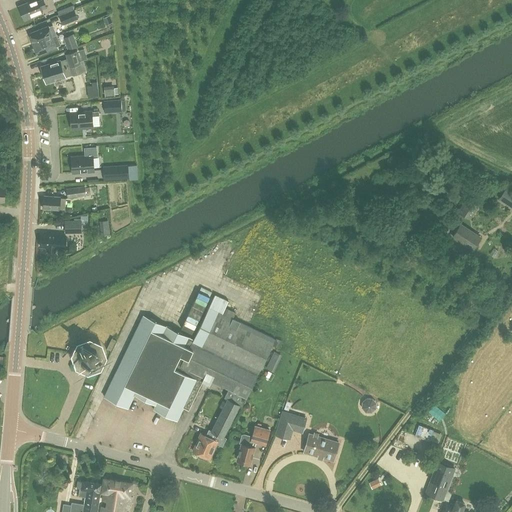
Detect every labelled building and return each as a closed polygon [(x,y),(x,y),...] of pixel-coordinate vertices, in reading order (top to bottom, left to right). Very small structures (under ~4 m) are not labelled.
[(24,20),(42,13),(41,10),(46,8),(42,0),(39,0),(37,1),(37,0),(19,7),(24,20)] [(74,10),(59,16),(63,25),(77,19),(74,10)] [(53,26),(44,29),(44,28),(29,34),(33,45),(52,38),(56,36),(53,26)] [(63,38),(68,51),(77,46),(73,34),(63,38)] [(56,36),(52,38),(33,45),(37,55),(51,50),(50,49),(55,47),(60,45),(56,36)] [(44,75),(62,69),(79,63),(79,61),(76,52),(65,55),(66,59),(60,61),(41,67),(44,75)] [(83,62),(83,60),(79,61),(79,63),(62,69),(44,75),(46,84),(54,81),(55,86),(62,84),(61,79),(65,78),(71,76),(86,71),(83,62)] [(87,87),(88,98),(99,97),(97,82),(91,83),(92,86),(87,87)] [(105,113),(122,111),(121,100),(104,101),(105,113)] [(70,113),(72,129),(93,127),(92,116),(99,116),(99,111),(92,112),(92,111),(70,113)] [(96,146),(85,147),(85,156),(71,157),(73,173),(94,171),(93,155),(97,155),(96,146)] [(104,181),(129,180),(128,166),(103,167),(104,181)] [(85,186),(67,189),(68,198),(86,195),(85,186)] [(499,199),(511,207),(511,194),(506,190),(499,199)] [(60,198),(44,197),(43,208),(58,210),(59,210),(64,210),(65,199),(60,198)] [(459,212),(469,218),(479,203),(469,197),(459,212)] [(132,215),(133,215),(131,209),(118,211),(121,228),(134,226),(132,215)] [(65,223),(65,233),(81,232),(81,222),(65,223)] [(460,225),(453,236),(473,249),(480,238),(460,225)] [(41,235),(40,247),(64,250),(65,237),(41,235)] [(222,287),(239,292),(241,284),(235,282),(234,286),(224,283),(222,287)] [(213,307),(228,311),(231,298),(216,294),(213,307)] [(228,399),(211,431),(226,438),(230,431),(227,429),(239,406),(242,407),(246,399),(274,339),(209,307),(193,340),(143,315),(103,397),(104,397),(127,408),(133,395),(155,405),(152,410),(176,421),(182,407),(189,410),(204,378),(228,390),(224,397),(228,399)] [(90,348),(83,350),(80,356),(82,362),(89,365),(95,363),(98,357),(95,350),(90,348)] [(376,409),(376,403),(372,398),(366,398),(362,402),(361,408),(365,413),(371,413),(376,409)] [(446,413),(433,404),(427,411),(440,421),(446,413)] [(290,440),(293,430),(302,433),(307,418),(282,410),(275,435),(290,440)] [(250,441),(256,443),(266,445),(270,429),(254,425),(251,436),(250,441)] [(226,438),(211,431),(209,430),(205,436),(200,434),(193,451),(210,459),(216,443),(222,446),(226,438)] [(254,447),(256,443),(250,441),(251,436),(244,434),(241,435),(239,442),(241,444),(237,461),(250,464),(254,447)] [(309,434),(304,452),(333,461),(338,443),(309,434)] [(437,462),(426,493),(443,500),(454,468),(437,462)] [(103,478),(102,484),(100,492),(104,493),(100,511),(125,511),(126,511),(129,511),(132,497),(130,496),(132,483),(103,478)] [(370,483),(372,488),(381,484),(378,479),(370,483)] [(70,511),(97,511),(100,492),(102,484),(82,481),(82,482),(78,481),(77,488),(80,489),(79,496),(86,497),(84,505),(72,503),(71,505),(70,511)] [(446,506),(444,511),(462,511),(461,511),(464,505),(455,502),(453,501),(451,505),(450,507),(446,506)]
